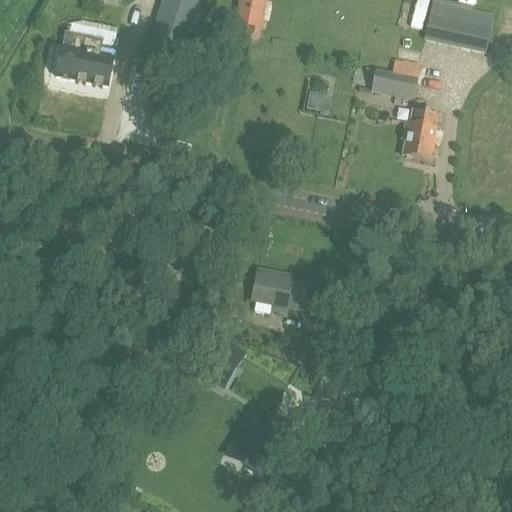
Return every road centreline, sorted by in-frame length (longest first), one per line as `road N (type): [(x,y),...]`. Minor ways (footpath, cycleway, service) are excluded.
road 1 (primary): [(220,188),(0,145)]
road 2 (primary): [(220,188),(433,228)]
road 3 (track): [(67,159),(0,277)]
